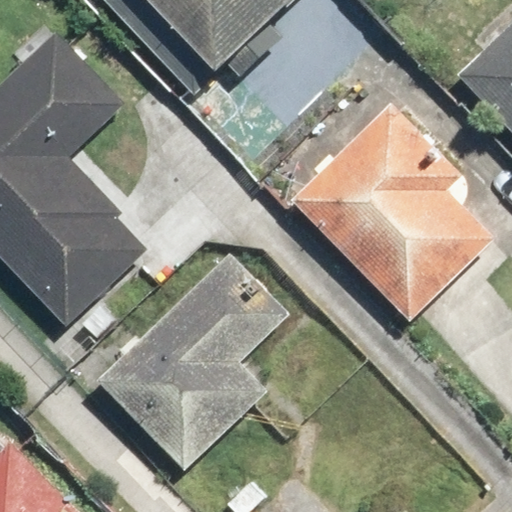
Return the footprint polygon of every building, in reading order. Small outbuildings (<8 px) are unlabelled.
[(102,0),(200,98),(299,0),(102,0)] [(511,31),(465,76),(511,125),(511,31)] [(0,89),(0,254),(69,327),(156,244),(74,158),(127,107),(58,35),(0,89)] [(511,218),(401,105),(300,204),(417,324),(511,232),(511,218)] [(235,257),(103,382),(193,477),(277,397),(245,363),(293,318),(235,257)] [(74,511),(12,448),(0,459),(0,511),(74,511)] [(292,511),(262,479),(225,511),(292,511)]
